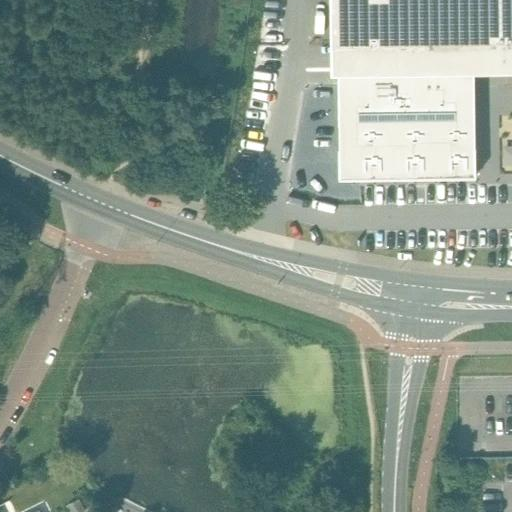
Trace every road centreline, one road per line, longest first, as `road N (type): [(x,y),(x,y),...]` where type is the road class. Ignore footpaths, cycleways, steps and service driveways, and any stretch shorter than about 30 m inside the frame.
road 1 (tertiary): [(179,236),(333,294),(414,312)]
road 2 (tertiary): [(417,283),(179,236)]
road 3 (residential): [(0,422),(99,205)]
road 4 (tertiary): [(392,511),(414,312)]
